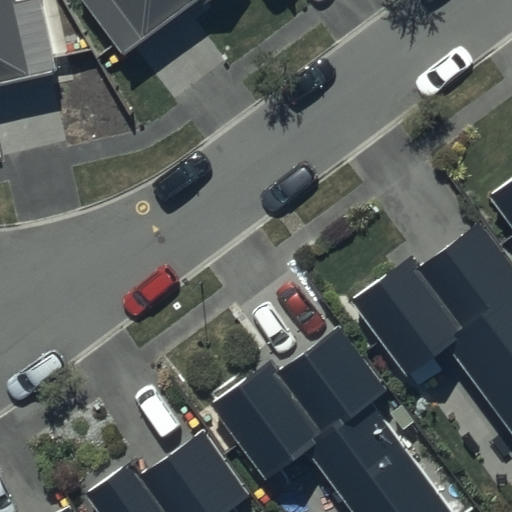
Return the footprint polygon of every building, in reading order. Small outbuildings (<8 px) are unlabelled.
[(0,0),(0,80),(58,69),(43,0),(32,0),(17,3),(16,0),(0,0)] [(87,0),(127,52),(196,0),(201,0),(205,5),(211,0),(87,0)] [(511,167),(494,181),(511,205),(511,167)] [(417,243),(354,287),(408,360),(451,328),(511,409),(511,242),(486,206),(423,251),(417,243)] [(273,363),(216,405),(273,479),(311,449),(356,511),(457,511),(376,401),(390,391),(342,326),(280,372),(273,363)] [(137,468),(91,498),(100,511),(243,511),(242,509),(255,501),(210,435),(144,479),(137,468)]
